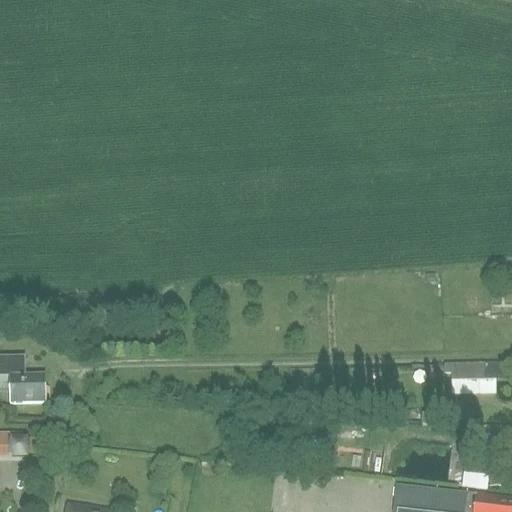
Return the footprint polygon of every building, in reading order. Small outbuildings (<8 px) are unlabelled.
[(0,388),(9,389),(9,405),(46,405),(45,377),(25,377),(24,358),(0,358),(0,388)] [(445,365),(445,375),(453,375),(453,382),(485,382),(485,365),(445,365)] [(463,403),(434,400),(433,415),(422,414),(421,424),(461,427),(461,426),(473,424),(473,411),(463,406),(463,403)] [(9,458),(38,457),(37,440),(8,441),(9,458)] [(462,488),(487,491),(489,473),(464,470),(462,488)] [(511,511),(511,500),(465,495),(396,487),(392,511),(511,511)]
